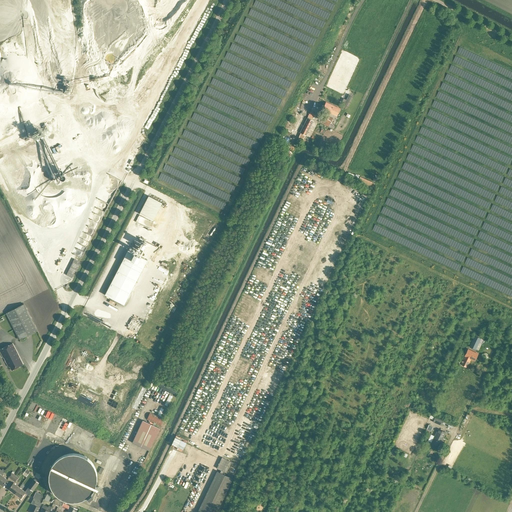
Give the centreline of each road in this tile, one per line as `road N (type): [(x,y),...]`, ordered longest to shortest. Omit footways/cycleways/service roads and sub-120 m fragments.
road 1 (unclassified): [(0,436),(227,0)]
road 2 (unknown): [(92,173),(121,166),(135,139),(91,67)]
road 3 (unknown): [(92,173),(67,108),(0,139)]
road 4 (unknown): [(130,228),(146,190),(190,209),(170,241)]
road 5 (unknown): [(94,304),(124,316),(133,311),(170,241)]
